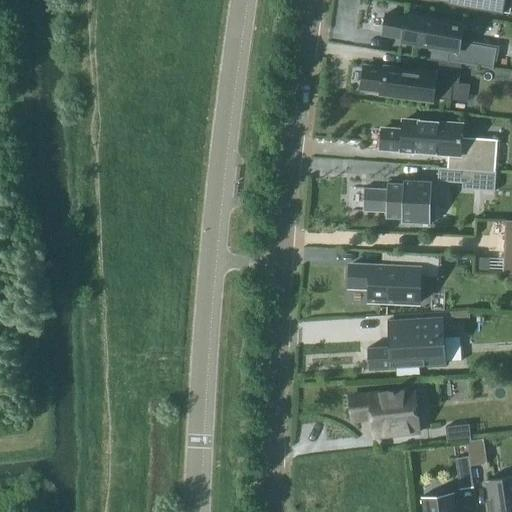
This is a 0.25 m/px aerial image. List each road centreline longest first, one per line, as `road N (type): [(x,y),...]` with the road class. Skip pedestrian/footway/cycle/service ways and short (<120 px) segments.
road 1 (residential): [(274,511),(282,267),(312,0)]
road 2 (unknown): [(92,0),(106,511)]
